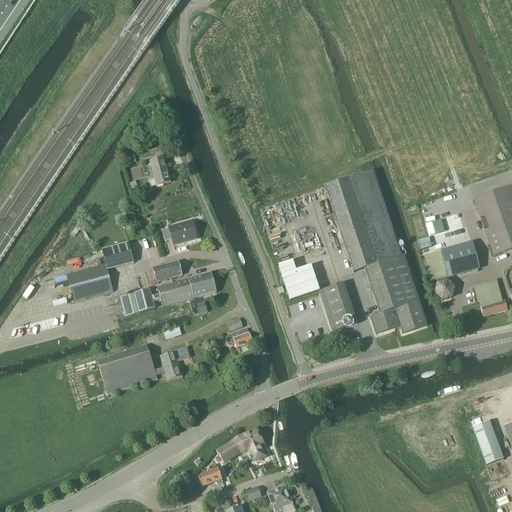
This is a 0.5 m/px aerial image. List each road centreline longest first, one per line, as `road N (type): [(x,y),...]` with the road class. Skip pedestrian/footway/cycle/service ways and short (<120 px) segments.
road 1 (track): [(227,255),(152,262),(129,277),(129,292),(7,327),(0,339)]
road 2 (unclassified): [(265,398),(257,327),(185,157)]
road 3 (unclassified): [(132,471),(156,507),(280,476),(295,482),(306,511)]
road 4 (tertiary): [(511,332),(309,380)]
road 5 (tertiary): [(132,471),(265,398)]
